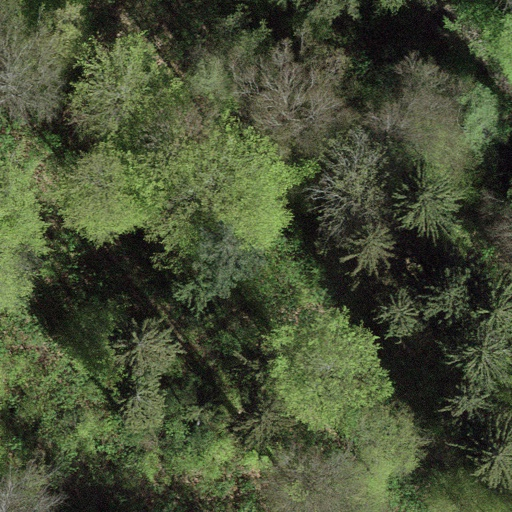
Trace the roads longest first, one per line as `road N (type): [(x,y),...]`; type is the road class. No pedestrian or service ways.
road 1 (track): [(471,511),(462,488),(458,260),(494,69)]
road 2 (track): [(511,81),(407,0)]
